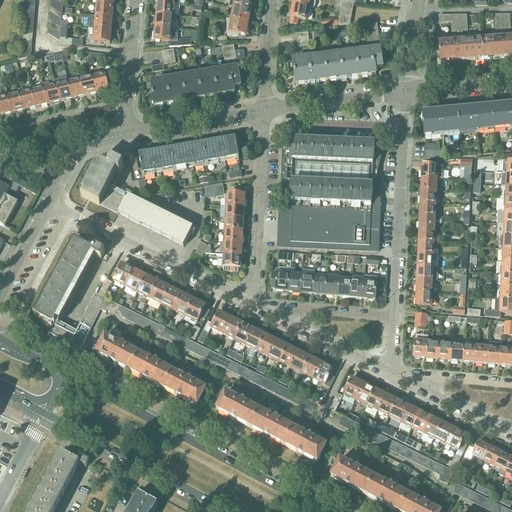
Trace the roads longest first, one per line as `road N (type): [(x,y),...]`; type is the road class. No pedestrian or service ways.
road 1 (primary): [(324,511),(52,367)]
road 2 (residential): [(47,204),(253,305)]
road 3 (residential): [(394,318),(404,93)]
road 4 (primary): [(42,412),(229,511)]
road 5 (residential): [(253,305),(264,111)]
road 6 (residential): [(253,305),(390,374)]
road 7 (residential): [(253,305),(394,318)]
road 8 (residential): [(404,93),(264,111)]
road 9 (residential): [(264,111),(127,134)]
road 10 (residential): [(390,374),(511,433)]
road 11 (residential): [(127,134),(135,0)]
road 12 (residential): [(511,383),(390,374)]
